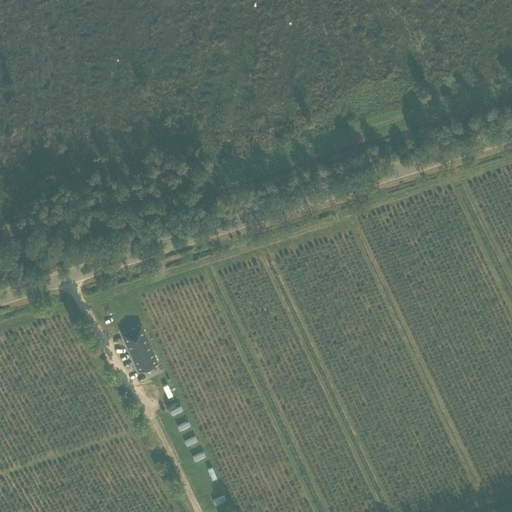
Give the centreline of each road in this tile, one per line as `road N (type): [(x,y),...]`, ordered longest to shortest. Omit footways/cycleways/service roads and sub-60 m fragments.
road 1 (tertiary): [(0,299),(511,135)]
road 2 (track): [(70,277),(196,511)]
